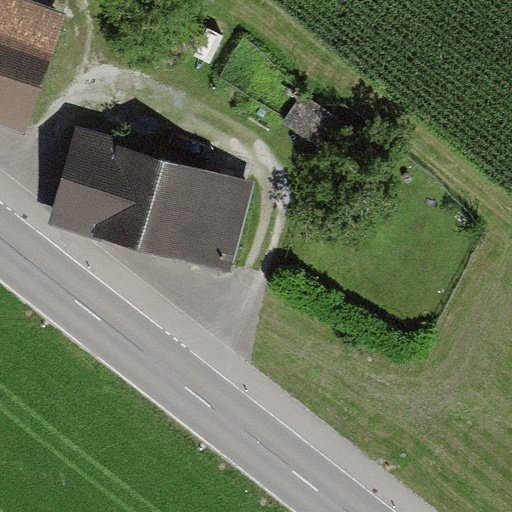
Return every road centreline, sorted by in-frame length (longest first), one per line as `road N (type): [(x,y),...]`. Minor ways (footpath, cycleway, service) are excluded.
road 1 (primary): [(0,241),(343,511)]
road 2 (unknown): [(234,369),(271,240),(268,206),(254,190),(187,167),(149,142),(77,69)]
road 3 (track): [(0,189),(66,105),(82,38),(78,0)]
